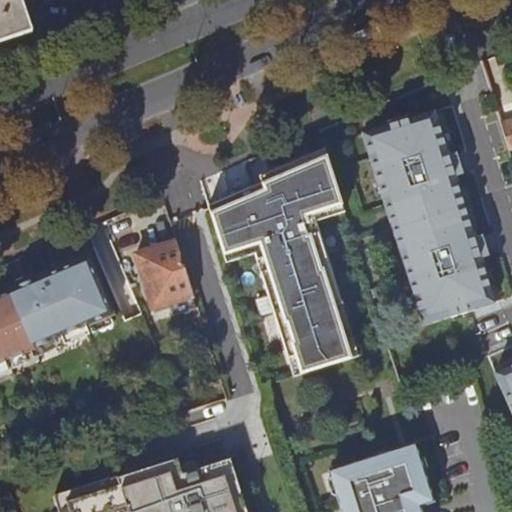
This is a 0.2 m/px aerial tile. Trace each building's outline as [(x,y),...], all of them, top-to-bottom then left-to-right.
[(0,0),(0,44),(33,34),(20,0),(0,0)] [(450,157),(438,118),(373,137),(430,326),(498,305),(485,259),(496,256),(490,237),(476,241),(456,176),(469,172),(463,153),(450,157)] [(328,146),(263,173),(269,191),(215,211),(227,254),(258,244),(298,375),(362,353),(319,221),(349,209),(328,146)] [(179,241),(139,254),(156,308),(197,295),(179,241)] [(360,253),(379,314),(397,309),(378,247),(360,253)] [(13,290),(38,347),(117,316),(92,257),(13,290)] [(0,295),(0,363),(38,347),(13,290),(0,295)] [(197,295),(156,308),(157,311),(174,306),(177,314),(201,307),(197,295)] [(417,511),(417,509),(433,504),(414,448),(330,476),(341,511),(417,511)] [(249,511),(233,461),(185,476),(181,461),(120,479),(119,476),(55,497),(59,511),(249,511)]
